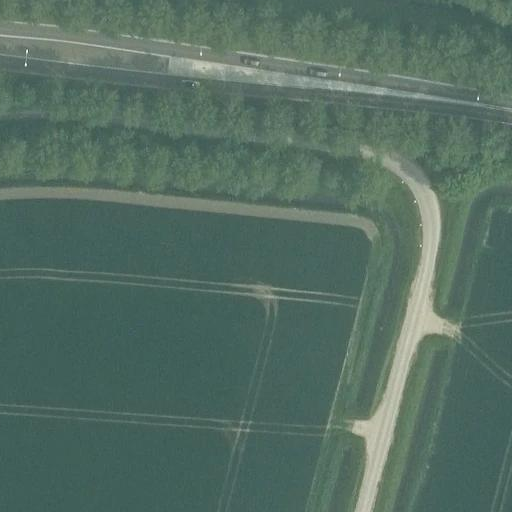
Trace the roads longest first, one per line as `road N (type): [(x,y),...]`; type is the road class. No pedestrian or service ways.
road 1 (unclassified): [(0,113),(55,111),(360,151),(414,180),(430,237),(361,511)]
road 2 (secondary): [(511,106),(0,30)]
road 3 (secondary): [(0,61),(511,114)]
